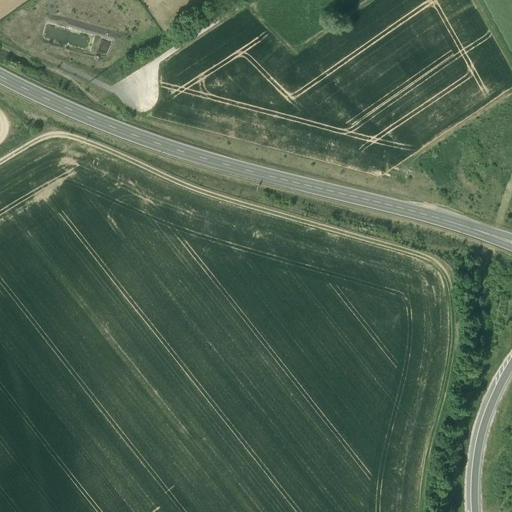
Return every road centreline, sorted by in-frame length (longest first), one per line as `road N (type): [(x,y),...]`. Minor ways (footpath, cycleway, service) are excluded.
road 1 (secondary): [(0,75),(227,166),(511,242)]
road 2 (track): [(0,161),(39,135),(66,131),(196,185),(430,253),(452,268),(457,292)]
road 3 (track): [(423,511),(454,373),(457,292)]
road 4 (track): [(109,90),(248,0)]
road 5 (motorway): [(511,362),(479,446),(475,511)]
